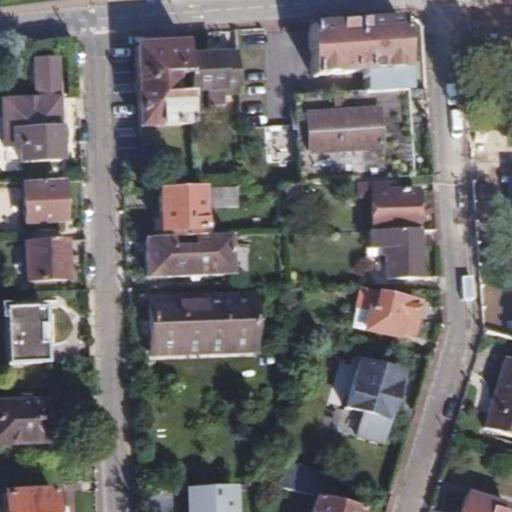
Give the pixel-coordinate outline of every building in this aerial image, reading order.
[(409,132),(402,20),(307,25),(311,74),(366,71),(367,92),(294,96),(299,184),(314,183),(345,181),(432,177),(428,130),(409,132)] [(188,57),(187,42),(134,46),(140,128),(193,125),(191,97),(172,98),(171,78),(185,78),(185,84),(190,85),(188,57)] [(239,88),(237,54),(188,57),(190,85),(190,93),(208,92),(208,103),(223,103),(223,89),(239,88)] [(18,167),(59,164),(53,61),(30,63),(31,70),(34,70),(35,89),(33,89),(33,94),(40,93),(41,103),(19,104),(21,134),(11,135),(11,151),(17,150),(18,167)] [(128,162),(120,162),(121,175),(128,174),(128,162)] [(345,190),(345,181),(314,183),(315,191),(345,190)] [(371,231),(418,230),(416,191),(393,192),(392,183),(381,184),(355,186),(355,197),(370,197),(371,231)] [(63,227),(61,187),(20,189),(22,229),(63,227)] [(166,237),(196,237),(195,230),(204,229),(204,206),(213,205),(213,208),(236,208),(236,187),(163,190),(166,237)] [(419,277),(418,230),(371,231),(367,231),(369,249),(381,249),(381,263),(386,263),(388,278),(419,277)] [(235,274),(234,235),(196,237),(166,237),(142,239),(145,278),(235,274)] [(66,283),(62,242),(22,244),(25,286),(66,283)] [(368,252),(372,282),(382,281),(378,251),(368,252)] [(367,332),(396,338),(409,340),(410,332),(413,332),(420,306),(365,295),(360,312),(370,315),(367,332)] [(148,305),(149,351),(254,347),(252,300),(148,305)] [(5,369),(44,366),(42,312),(0,314),(5,369)] [(511,362),(502,360),(483,427),(511,436),(511,362)] [(349,410),(388,422),(401,374),(362,364),(349,410)] [(0,450),(50,447),(47,404),(0,406),(0,450)] [(388,422),(349,410),(343,431),(383,443),(388,422)] [(329,483),(279,468),(278,487),(317,497),(324,499),(329,483)] [(189,511),(229,511),(227,484),(188,487),(189,511)] [(3,511),(53,511),(53,495),(3,498),(3,511)] [(508,511),(509,509),(464,496),(458,511),(508,511)] [(363,511),(364,511),(324,499),(317,497),(312,511),(363,511)]
